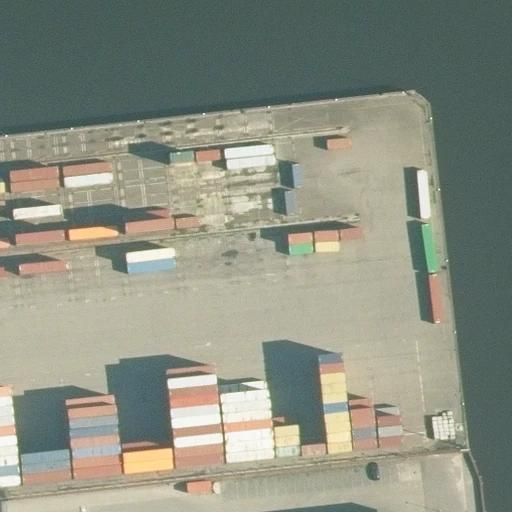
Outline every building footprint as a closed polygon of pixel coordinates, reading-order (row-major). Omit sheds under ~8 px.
[(401,146),(390,148),(395,196),(406,195),(407,207),(402,208),(404,232),(424,230),(421,203),(428,202),(423,153),(402,156),(401,146)] [(291,203),(321,202),(319,152),(290,153),(291,203)] [(394,236),(396,261),(439,256),(436,231),(394,236)] [(290,252),(315,251),(338,250),(337,233),(290,235),(290,252)] [(130,260),(131,280),(179,278),(178,258),(130,260)] [(443,272),(433,273),(431,259),(398,264),(404,312),(447,307),(443,272)] [(75,269),(80,299),(129,291),(124,261),(75,269)] [(70,270),(22,272),(23,301),(71,300),(70,270)] [(407,357),(438,356),(435,313),(405,314),(407,357)] [(27,480),(430,445),(425,383),(374,387),(373,369),(346,371),(350,420),(325,422),(326,432),(276,437),(274,419),(223,423),(172,428),(174,449),(122,454),(120,435),(70,439),(69,428),(22,432),(27,480)] [(0,478),(21,476),(17,447),(0,449),(0,478)]
